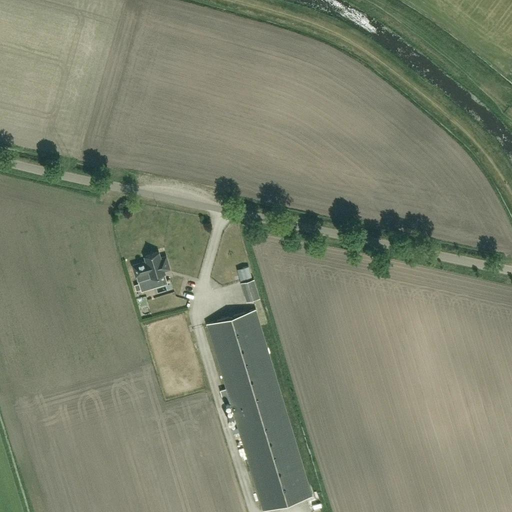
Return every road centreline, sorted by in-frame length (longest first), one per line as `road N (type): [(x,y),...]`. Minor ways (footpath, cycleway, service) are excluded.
road 1 (unclassified): [(511,271),(0,161)]
road 2 (track): [(235,0),(323,25),(387,65),(467,130),(511,190)]
